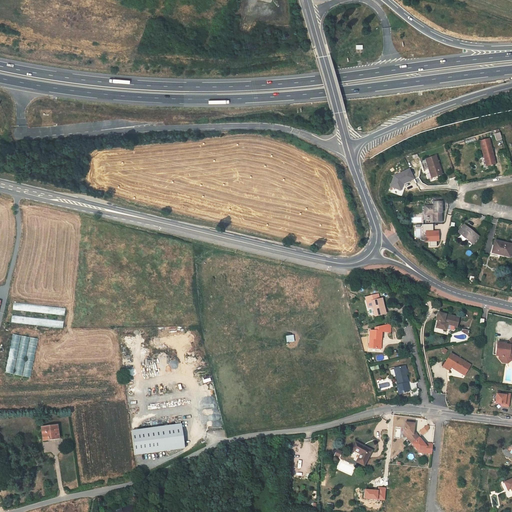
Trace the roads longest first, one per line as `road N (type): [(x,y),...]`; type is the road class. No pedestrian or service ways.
road 1 (motorway): [(511,56),(210,88),(94,82),(0,66)]
road 2 (motorway): [(0,80),(208,100),(511,67)]
road 3 (secondary): [(0,184),(336,263),(370,255)]
road 4 (unclassified): [(423,413),(379,412),(237,438),(137,483),(90,492)]
road 5 (motorway): [(346,143),(511,82)]
road 6 (secondary): [(346,143),(307,0)]
road 7 (motorway): [(511,47),(452,41),(387,0)]
road 8 (residential): [(511,214),(458,202),(463,185),(511,176)]
